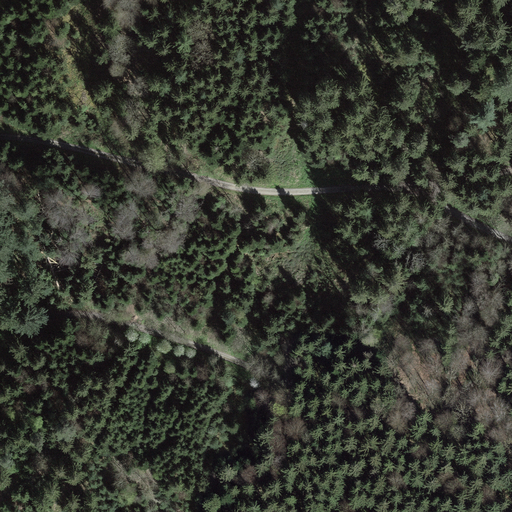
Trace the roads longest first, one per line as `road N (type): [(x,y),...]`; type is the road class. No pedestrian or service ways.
road 1 (track): [(0,326),(79,312),(221,353),(332,405),(509,511)]
road 2 (track): [(210,184),(422,191),(511,240)]
road 3 (track): [(0,137),(99,151),(210,184)]
